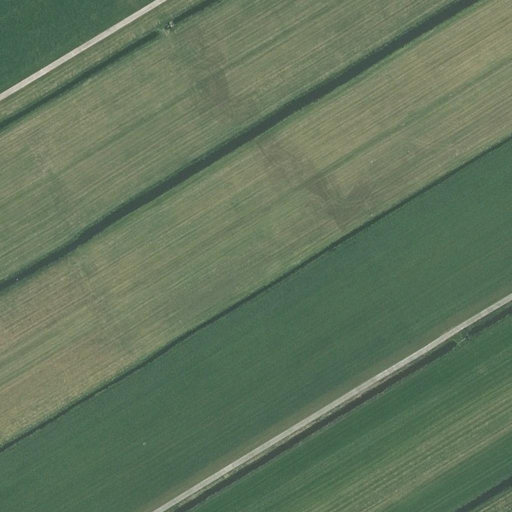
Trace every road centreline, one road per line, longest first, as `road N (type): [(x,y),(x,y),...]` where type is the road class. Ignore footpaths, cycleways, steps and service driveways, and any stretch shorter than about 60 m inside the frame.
road 1 (track): [(511,297),(155,511)]
road 2 (track): [(0,98),(161,0)]
